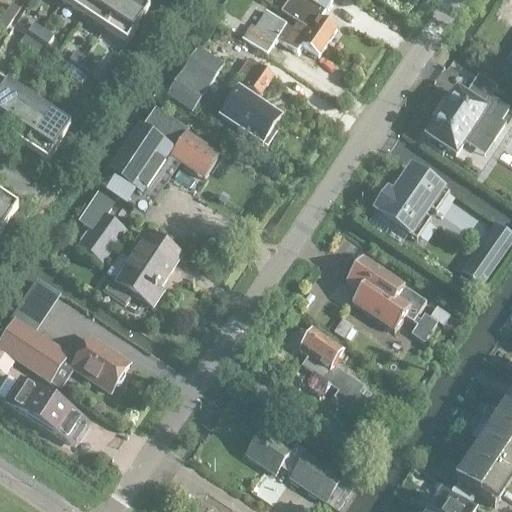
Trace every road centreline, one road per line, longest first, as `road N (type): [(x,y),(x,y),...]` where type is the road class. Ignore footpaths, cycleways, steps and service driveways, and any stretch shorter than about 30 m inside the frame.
road 1 (residential): [(111,511),(457,0)]
road 2 (track): [(0,271),(181,0)]
